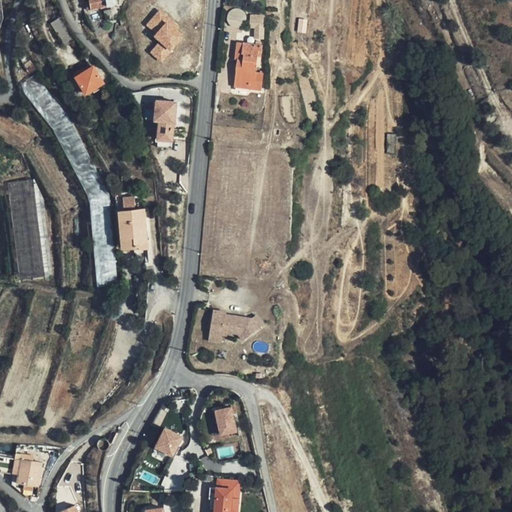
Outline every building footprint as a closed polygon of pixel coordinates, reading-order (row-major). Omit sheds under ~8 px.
[(87,0),(88,0),(90,7),(87,8),(87,11),(116,5),(115,0),(87,0)] [(188,33),(161,8),(146,24),(162,39),(151,51),(162,61),(188,33)] [(265,37),(265,13),(254,13),(254,37),(265,37)] [(77,40),(63,17),(51,24),(65,48),(77,40)] [(263,90),(265,72),(258,71),(259,55),(263,56),(264,45),(244,43),(242,59),(239,58),(235,86),(263,90)] [(78,78),(82,87),(86,94),(92,91),(103,84),(95,68),(94,67),(87,72),(85,68),(78,72),(81,76),(78,78)] [(68,121),(36,77),(23,86),(23,94),(54,131),(68,121)] [(175,140),(179,100),(157,98),(155,120),(161,120),(159,138),(175,140)] [(54,134),(68,160),(84,153),(70,125),(54,134)] [(89,201),(102,197),(107,195),(84,153),(68,160),(89,201)] [(54,277),(47,203),(36,181),(11,184),(21,282),(54,277)] [(89,201),(84,203),(95,284),(113,281),(102,197),(89,201)] [(142,248),(136,204),(111,207),(116,245),(132,244),(133,248),(142,248)] [(228,312),(216,310),(212,333),(224,335),(224,331),(230,332),(240,334),(245,341),(260,330),(253,319),(227,315),(228,312)] [(258,316),(253,319),(260,330),(265,326),(258,316)] [(224,335),(212,333),(210,341),(222,343),(224,335)] [(239,430),(233,405),(217,408),(222,434),(239,430)] [(167,426),(157,446),(175,455),(185,435),(167,426)] [(110,442),(117,432),(111,427),(104,438),(110,442)] [(20,473),(21,457),(8,456),(7,472),(20,473)] [(43,459),(21,457),(20,473),(19,481),(41,484),(43,459)] [(239,511),(242,480),(217,477),(217,485),(210,484),(209,497),(211,497),(215,498),(214,506),(213,511),(239,511)]
